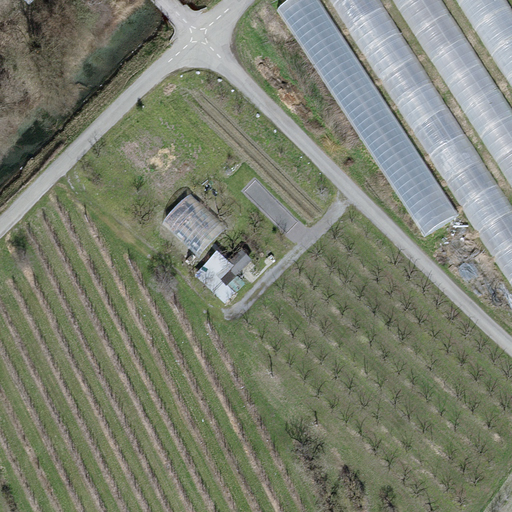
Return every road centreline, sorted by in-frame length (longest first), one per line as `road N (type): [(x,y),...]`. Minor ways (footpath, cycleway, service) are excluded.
road 1 (unclassified): [(198,34),(511,345)]
road 2 (unclassified): [(0,228),(198,34)]
road 3 (track): [(353,192),(230,320)]
